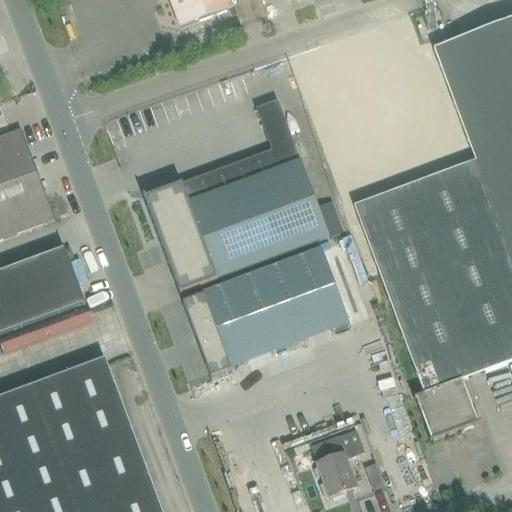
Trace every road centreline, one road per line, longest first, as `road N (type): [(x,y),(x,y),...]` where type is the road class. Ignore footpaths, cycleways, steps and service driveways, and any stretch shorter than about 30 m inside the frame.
road 1 (unclassified): [(203,511),(61,131)]
road 2 (unclassified): [(61,131),(409,0)]
road 3 (unclassified): [(61,131),(10,0)]
